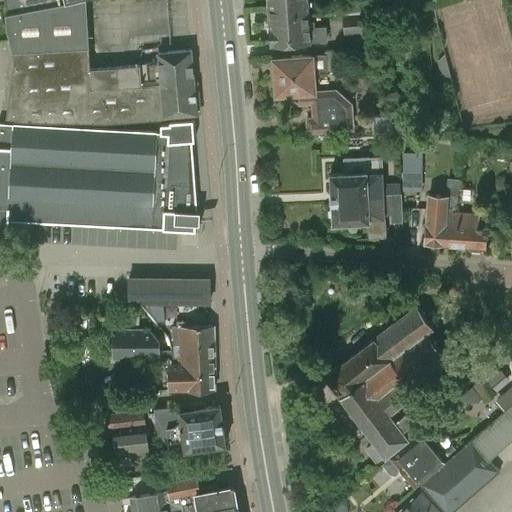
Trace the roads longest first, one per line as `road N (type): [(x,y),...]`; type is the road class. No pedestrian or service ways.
road 1 (residential): [(95,511),(83,462),(41,403),(21,278),(0,259)]
road 2 (residential): [(241,252),(511,267)]
road 3 (secondary): [(273,511),(241,252)]
road 4 (secondary): [(241,252),(219,0)]
